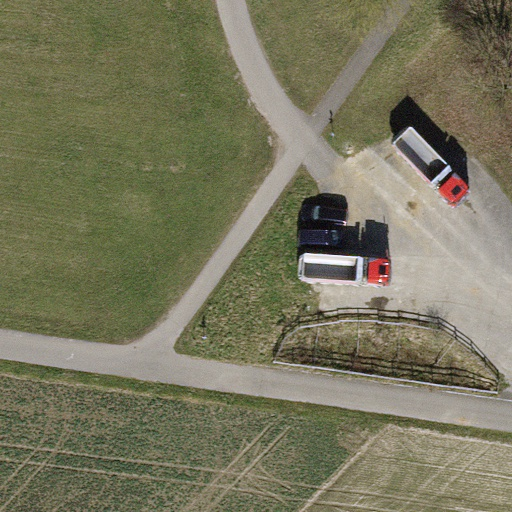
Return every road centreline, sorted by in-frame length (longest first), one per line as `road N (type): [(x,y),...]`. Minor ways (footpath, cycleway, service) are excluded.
road 1 (track): [(0,347),(141,368),(225,262),(303,142),(268,90),(233,0)]
road 2 (residential): [(141,368),(511,417)]
road 3 (track): [(303,142),(405,0)]
